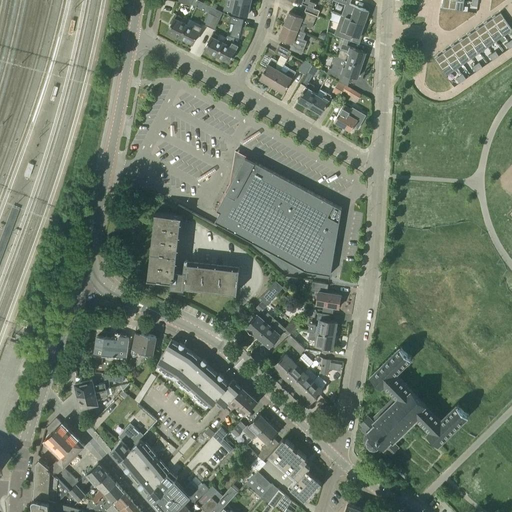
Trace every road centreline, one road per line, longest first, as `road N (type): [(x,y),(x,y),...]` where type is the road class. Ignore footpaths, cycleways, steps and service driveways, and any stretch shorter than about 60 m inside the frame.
road 1 (tertiary): [(338,461),(227,352),(99,280)]
road 2 (residential): [(338,461),(366,311),(380,170)]
road 3 (tertiary): [(18,511),(21,449),(61,328),(71,305),(99,280)]
road 4 (tertiary): [(99,280),(89,236),(131,38)]
road 5 (residential): [(380,170),(235,88)]
road 6 (residential): [(380,170),(388,29)]
